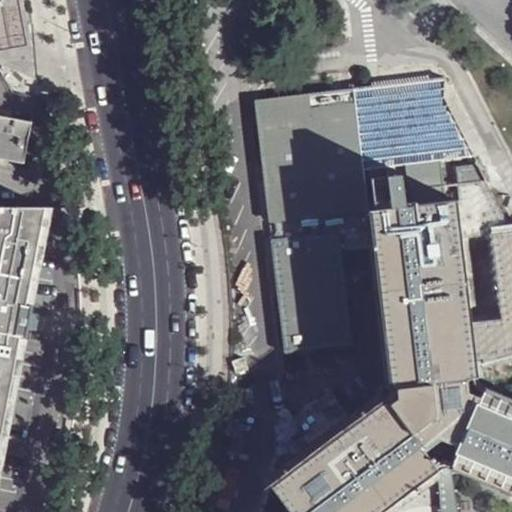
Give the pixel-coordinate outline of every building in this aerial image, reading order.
[(0,0),(0,50),(10,49),(27,45),(18,0),(0,0)] [(443,157),(473,153),(445,100),(446,83),(439,77),(356,86),(365,165),(408,161),(414,203),(449,199),(443,157)] [(365,165),(356,86),(263,96),(292,342),(348,335),(338,249),(375,245),(370,208),(368,192),(365,165)] [(0,116),(33,123),(34,117),(0,110),(0,116)] [(0,158),(25,163),(33,123),(0,116),(0,158)] [(31,171),(42,118),(34,117),(33,123),(25,163),(23,169),(31,171)] [(0,164),(23,169),(25,163),(0,158),(0,164)] [(511,228),(490,187),(485,189),(480,179),(485,177),(477,161),(463,164),(457,164),(466,234),(492,231),(511,228)] [(408,203),(405,173),(374,176),(375,192),(368,192),(370,208),(408,203)] [(485,189),(490,187),(485,177),(480,179),(485,189)] [(472,321),(461,235),(457,198),(449,199),(414,203),(408,203),(370,208),(375,245),(392,394),(270,486),(289,511),(379,511),(432,474),(445,464),(455,468),(511,492),(511,398),(480,385),(477,361),(472,321)] [(0,209),(0,457),(23,336),(27,336),(28,331),(33,304),(29,303),(40,244),(38,244),(45,210),(0,209)] [(511,228),(492,231),(502,316),(472,321),(477,361),(504,358),(503,355),(511,353),(511,228)] [(502,316),(492,231),(466,234),(461,235),(472,321),(502,316)] [(432,474),(436,511),(459,511),(455,468),(445,464),(432,474)]
